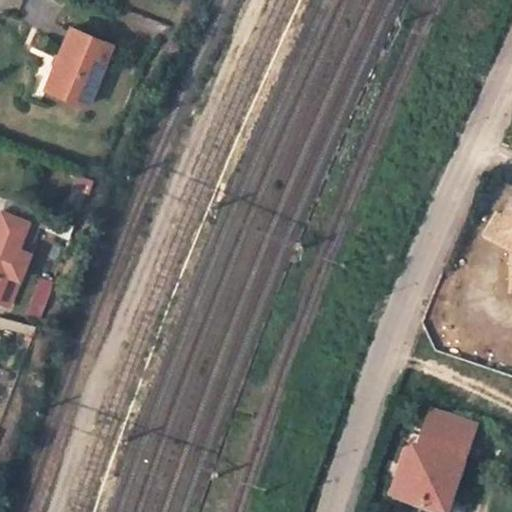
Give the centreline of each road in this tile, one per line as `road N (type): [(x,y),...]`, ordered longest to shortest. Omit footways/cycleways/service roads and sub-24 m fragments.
road 1 (tertiary): [(511,62),(422,262),(328,511)]
road 2 (unknown): [(389,344),(511,399)]
